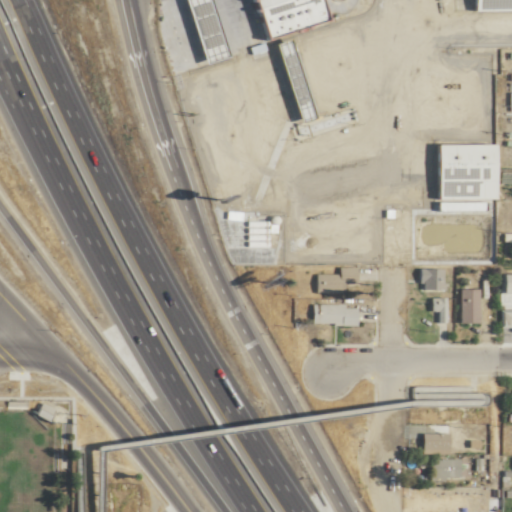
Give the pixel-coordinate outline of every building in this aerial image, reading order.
[(327,252),(345,252),(344,234),(323,235),(323,243),(327,243),(327,252)] [(333,274),(311,274),(310,293),(339,293),(339,283),(351,283),(352,267),(334,267),(333,274)] [(439,268),(414,269),(415,290),(439,290),(439,268)] [(511,274),(498,274),(498,292),(511,292),(511,274)] [(455,324),(475,324),(474,289),(455,289),(455,324)] [(425,312),(433,312),(433,322),(442,322),(443,298),(426,297),(425,312)] [(352,325),(352,308),(340,308),(340,304),(307,304),(306,324),(352,325)] [(443,452),(443,432),(416,433),(417,453),(443,452)] [(454,477),(455,459),(425,458),(424,480),(441,480),(442,476),(454,477)]
